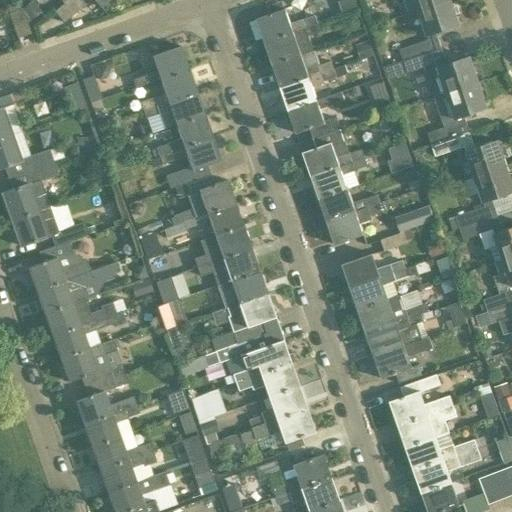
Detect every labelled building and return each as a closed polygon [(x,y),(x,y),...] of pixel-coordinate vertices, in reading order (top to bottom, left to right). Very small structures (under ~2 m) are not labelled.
[(40,11),(31,0),(21,8),(26,23),(40,11)] [(107,0),(67,0),(63,3),(63,4),(54,11),(63,22),(90,0),(93,0),(99,7),(107,0)] [(342,13),(357,8),(355,0),(340,6),(342,13)] [(450,0),(447,0),(418,10),(426,36),(427,36),(428,40),(399,50),(403,61),(441,49),(436,33),(459,25),(450,0)] [(414,0),(418,10),(447,0),(414,0)] [(29,33),(26,23),(21,8),(9,12),(17,37),(29,33)] [(264,42),(318,24),(315,16),(303,20),(302,19),(290,24),(284,9),(256,19),(264,42)] [(318,24),(264,42),(272,65),(300,55),(301,56),(313,51),(308,36),(320,32),(318,24)] [(355,45),(360,60),(374,55),(369,40),(355,45)] [(150,55),(156,70),(144,74),(145,75),(132,79),(135,88),(159,79),(187,69),(179,45),(150,55)] [(446,93),(478,83),(469,57),(446,65),(441,49),(403,61),(407,73),(424,68),(434,98),(443,95),(442,94),(446,93)] [(305,69),(301,56),(300,55),(272,65),(280,87),(333,69),(330,61),(318,66),(318,64),(305,69)] [(140,105),(142,110),(195,91),(187,69),(159,79),(164,93),(139,102),(140,105)] [(316,100),(312,87),(324,83),(324,82),(336,77),(333,69),(280,87),(288,110),(316,100)] [(101,98),(93,75),(81,80),(90,103),(101,98)] [(73,111),(86,107),(76,83),(64,87),(73,111)] [(478,83),(446,93),(442,94),(443,95),(445,103),(449,102),(454,119),(455,119),(456,123),(427,133),(431,145),(469,132),(464,116),(486,109),(478,83)] [(203,114),(195,91),(142,110),(145,119),(158,114),(163,129),(175,125),(175,124),(203,114)] [(341,92),(316,100),(288,110),(296,133),(309,129),(312,138),(335,130),(332,119),(324,121),(319,110),(331,105),(331,104),(344,100),(341,92)] [(0,137),(10,134),(1,108),(0,107),(0,137)] [(175,125),(180,139),(168,143),(150,150),(153,157),(158,156),(183,147),(211,137),(203,114),(175,124),(175,125)] [(114,127),(101,131),(107,148),(119,143),(114,127)] [(351,162),(364,157),(361,149),(349,154),(349,152),(336,157),(333,147),(344,143),(340,129),(336,131),(335,130),(312,138),(316,148),(303,152),(311,176),(339,166),(351,162)] [(10,134),(0,137),(0,167),(3,166),(7,178),(52,161),(48,149),(29,156),(20,131),(10,134)] [(474,177),(506,166),(497,140),(474,148),(469,132),(431,145),(435,157),(464,147),(465,151),(474,177)] [(87,137),(76,137),(76,149),(87,148),(87,137)] [(186,156),(190,167),(180,170),(185,183),(209,174),(206,165),(219,161),(211,137),(183,147),(158,156),(161,164),(174,159),(174,160),(186,156)] [(393,159),(408,154),(405,144),(389,149),(393,159)] [(364,157),(351,162),(354,170),(367,166),(364,157)] [(1,193),(4,202),(2,203),(7,218),(10,217),(10,219),(48,205),(40,181),(57,174),(52,161),(7,178),(11,189),(1,193)] [(339,166),(311,176),(319,199),(347,189),(339,166)] [(511,185),(506,166),(474,177),(474,178),(464,181),(469,196),(479,193),(482,203),(483,202),(484,207),(455,216),(459,228),(497,215),(492,199),(511,192),(511,185)] [(206,212),(234,203),(226,179),(213,184),(209,174),(185,183),(189,195),(186,196),(191,209),(178,213),(179,214),(172,216),(173,217),(170,218),(172,224),(206,212)] [(420,179),(408,183),(411,190),(422,186),(420,179)] [(347,189),(319,199),(327,221),(380,203),(377,195),(364,199),(352,203),(347,189)] [(234,203),(206,212),(172,224),(172,226),(163,229),(166,238),(185,231),(184,229),(197,225),(197,226),(209,222),(213,235),(242,225),(234,203)] [(380,203),(327,221),(335,245),(363,235),(359,224),(372,220),(370,216),(383,211),(380,203)] [(10,219),(14,228),(11,229),(16,244),(19,243),(20,246),(50,235),(54,246),(67,242),(88,234),(83,222),(57,231),(48,205),(10,219)] [(428,205),(394,218),(400,232),(409,229),(434,220),(428,205)] [(502,260),(511,256),(511,227),(502,231),(497,215),(459,228),(463,240),(479,235),(485,250),(488,248),(491,250),(495,262),(502,260)] [(242,225),(213,235),(221,258),(250,248),(242,225)] [(406,241),(413,239),(409,229),(400,232),(400,233),(380,240),(385,251),(407,243),(406,241)] [(154,231),(141,236),(148,256),(161,251),(154,231)] [(441,240),(427,244),(431,257),(445,253),(441,240)] [(35,290),(89,271),(85,259),(82,261),(79,257),(75,254),(72,254),(67,242),(54,246),(38,252),(41,262),(27,267),(35,290)] [(250,248),(221,258),(210,262),(197,267),(200,275),(211,271),(216,286),(229,281),(258,271),(250,248)] [(349,287),(405,268),(402,260),(378,270),(372,253),(341,264),(349,287)] [(207,254),(194,259),(197,267),(210,262),(207,254)] [(511,256),(502,260),(495,262),(499,274),(493,276),(500,295),(484,300),(487,311),(511,302),(511,256)] [(35,290),(43,312),(84,298),(80,287),(110,276),(107,265),(89,272),(89,271),(35,290)] [(405,268),(349,287),(357,310),(398,296),(393,282),(408,277),(418,273),(415,265),(405,268)] [(135,280),(146,276),(142,266),(136,268),(133,274),(135,280)] [(258,271),(229,281),(216,286),(224,308),(265,294),(258,271)] [(170,277),(154,283),(162,305),(177,299),(170,277)] [(135,298),(152,291),(147,278),(130,285),(135,298)] [(273,317),(265,294),(224,308),(213,312),(216,321),(226,317),(235,344),(261,334),(261,335),(264,334),(260,322),(273,317)] [(398,296),(357,310),(365,333),(421,314),(433,309),(430,301),(404,311),(398,296)] [(43,312),(51,336),(115,313),(111,302),(100,306),(101,309),(89,313),(84,298),(43,312)] [(162,305),(157,306),(164,329),(185,322),(177,299),(162,305)] [(449,311),(455,327),(467,323),(459,302),(446,307),(448,312),(449,311)] [(511,302),(487,311),(488,312),(488,313),(491,324),(511,316),(511,302)] [(51,336),(59,359),(88,348),(83,334),(124,320),(121,311),(115,313),(51,336)] [(476,316),(479,328),(491,324),(488,313),(488,312),(476,316)] [(404,345),(399,331),(424,322),(421,314),(365,333),(373,356),(404,345)] [(171,349),(186,343),(180,328),(174,330),(175,331),(166,335),(171,349)] [(281,340),(265,346),(261,335),(261,334),(235,344),(214,351),(218,363),(238,356),(243,370),(232,374),(235,383),(289,364),(281,340)] [(407,344),(404,345),(373,356),(381,379),(395,374),(399,383),(421,376),(418,365),(411,367),(408,357),(433,348),(429,336),(413,342),(407,344)] [(68,382),(80,377),(83,387),(123,373),(116,350),(112,340),(88,348),(59,359),(68,382)] [(267,397),(297,386),(289,364),(235,383),(237,391),(250,386),(251,390),(263,386),(267,397)] [(83,424),(135,405),(141,403),(138,395),(108,406),(103,392),(127,383),(123,373),(83,387),(87,396),(74,401),(83,424)] [(397,425),(453,406),(449,396),(424,405),(420,392),(440,385),(436,375),(400,388),(404,397),(389,402),(397,425)] [(511,396),(507,383),(494,387),(499,400),(511,396)] [(251,428),(305,409),(297,386),(267,397),(271,409),(259,413),(260,415),(248,420),(251,428)] [(172,414),(188,408),(181,389),(165,395),(172,414)] [(205,393),(189,399),(197,420),(213,414),(205,393)] [(480,398),(484,408),(485,408),(495,404),(491,393),(480,396),(480,398)] [(511,396),(498,401),(503,413),(511,409),(511,396)] [(135,405),(83,424),(91,447),(119,437),(114,423),(125,419),(125,418),(138,413),(135,405)] [(453,406),(397,425),(405,448),(436,437),(436,438),(449,433),(445,421),(457,417),(453,406)] [(305,409),(251,428),(251,430),(238,434),(242,443),(254,439),(254,440),(278,431),(282,443),(313,432),(305,409)] [(189,412),(178,416),(184,434),(196,430),(189,412)] [(214,419),(198,424),(203,437),(218,431),(214,419)] [(195,435),(181,441),(189,464),(204,458),(195,435)] [(235,435),(207,445),(209,452),(238,442),(235,435)] [(119,437),(91,447),(99,470),(151,451),(148,443),(136,447),(136,446),(124,451),(119,437)] [(440,449),(436,438),(436,437),(405,448),(413,470),(477,448),(474,440),(454,447),(453,444),(440,449)] [(421,493),(451,482),(448,472),(481,460),(477,448),(413,470),(421,493)] [(135,482),(130,468),(141,464),(142,467),(155,462),(151,451),(99,470),(107,492),(135,482)] [(290,465),(298,488),(329,478),(321,455),(290,465)] [(198,487),(212,481),(204,458),(189,464),(198,487)] [(276,460),(254,467),(258,479),(280,471),(276,460)] [(511,466),(501,470),(511,496),(511,495),(511,466)] [(490,475),(500,500),(511,496),(501,470),(490,475)] [(164,472),(135,482),(107,492),(113,511),(149,511),(156,510),(153,500),(142,504),(139,495),(168,485),(168,484),(174,481),(171,473),(165,475),(164,472)] [(500,500),(490,475),(479,479),(488,504),(500,500)] [(302,499),(306,511),(336,500),(329,478),(298,488),(287,492),(274,497),(277,505),(290,501),(290,502),(302,499)] [(451,482),(421,493),(427,511),(441,511),(460,506),(451,482)] [(272,489),(274,497),(287,492),(285,484),(272,489)] [(244,507),(237,487),(222,492),(229,511),(242,508),(244,507)] [(306,511),(340,511),(336,500),(306,511)]
